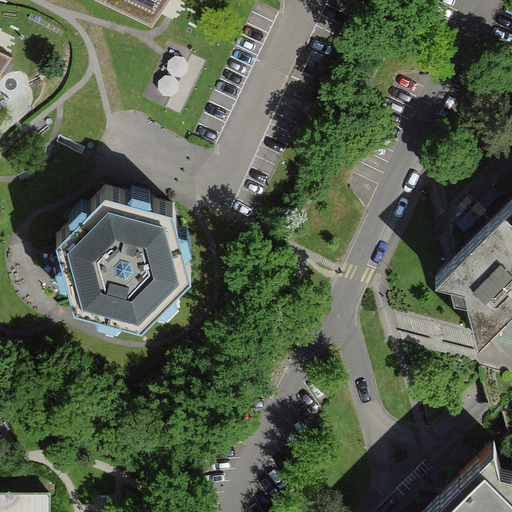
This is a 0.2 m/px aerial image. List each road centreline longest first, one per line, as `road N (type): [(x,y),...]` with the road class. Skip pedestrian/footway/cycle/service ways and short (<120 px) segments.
road 1 (residential): [(488,0),(339,304)]
road 2 (residential): [(298,0),(297,20),(221,174),(131,149)]
road 3 (residential): [(339,304),(304,356),(233,511)]
road 4 (residential): [(361,511),(390,482),(339,304)]
